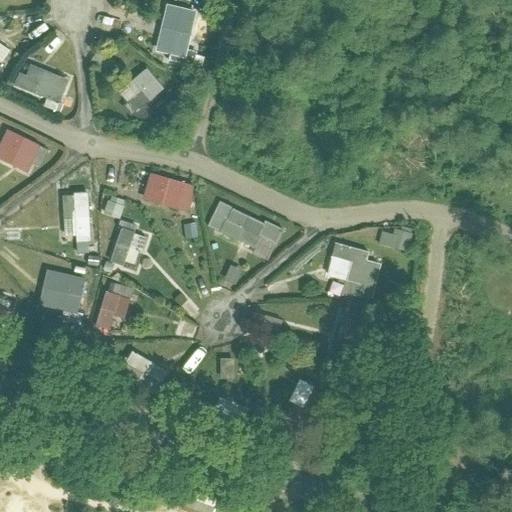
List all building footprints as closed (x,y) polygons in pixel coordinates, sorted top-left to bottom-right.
[(182,50),(190,9),(167,5),(156,58),(188,64),(190,51),(182,50)] [(57,77),(19,64),(10,88),(48,102),(57,77)] [(161,95),(144,73),(112,99),(129,121),(161,95)] [(33,144),(0,134),(0,162),(25,170),(33,144)] [(181,209),(188,186),(149,174),(142,197),(181,209)] [(111,196),(107,214),(123,217),(126,199),(111,196)] [(84,197),(56,197),(57,251),(85,251),(84,197)] [(252,247),(263,217),(214,198),(202,228),(252,247)] [(134,232),(109,221),(95,254),(120,265),(134,232)] [(381,242),(406,249),(410,234),(385,228),(381,242)] [(339,282),(348,252),(328,246),(319,276),(339,282)] [(68,321),(79,282),(51,274),(39,312),(68,321)] [(0,320),(8,324),(19,300),(0,291),(0,320)] [(119,297),(99,292),(90,328),(110,334),(119,297)] [(368,331),(341,325),(335,349),(363,355),(368,331)] [(165,369),(128,352),(116,376),(153,394),(165,369)] [(294,423),(316,434),(332,402),(310,391),(294,423)] [(251,409),(212,395),(204,417),(243,431),(251,409)] [(194,511),(237,511),(241,500),(186,483),(179,507),(194,511)]
